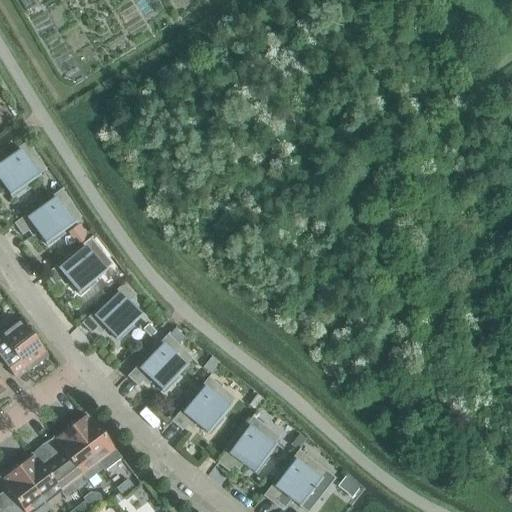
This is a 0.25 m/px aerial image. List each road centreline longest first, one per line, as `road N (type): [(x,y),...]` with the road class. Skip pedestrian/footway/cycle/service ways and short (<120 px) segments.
road 1 (residential): [(235,511),(133,425),(78,362)]
road 2 (residential): [(78,362),(0,254)]
